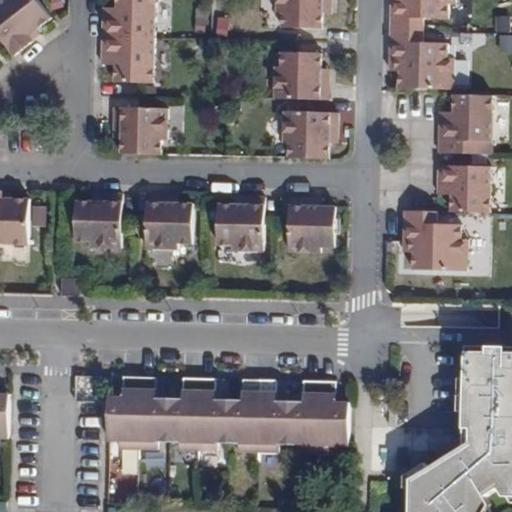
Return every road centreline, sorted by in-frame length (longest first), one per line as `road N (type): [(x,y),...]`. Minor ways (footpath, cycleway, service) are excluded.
road 1 (residential): [(56,337),(356,344),(360,177)]
road 2 (residential): [(70,170),(360,177)]
road 3 (residential): [(360,177),(363,0)]
road 4 (residential): [(56,337),(60,511)]
road 5 (unknown): [(356,344),(511,332)]
road 6 (residential): [(70,170),(74,38)]
